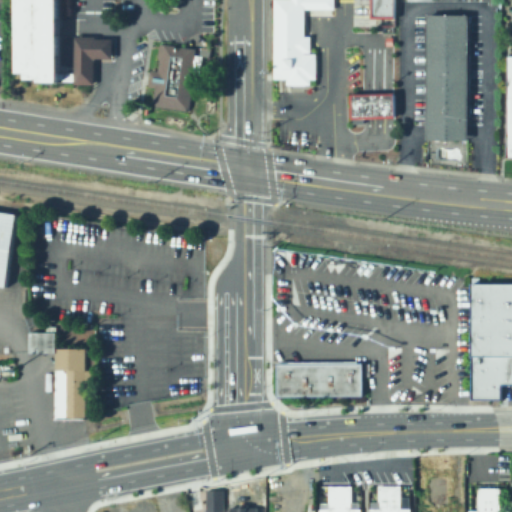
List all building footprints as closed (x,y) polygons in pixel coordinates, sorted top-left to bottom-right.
[(75,72),(75,37),(101,37),(111,37),(111,58),(101,58),(94,58),(94,84),(75,84),(75,82),(36,82),(36,80),(25,80),(25,73),(16,73),(15,0),(56,0),(57,72),(75,72)] [(273,0),(333,0),(333,8),(317,8),(304,8),(304,35),(310,35),(310,51),(304,51),(304,53),(316,53),(316,77),(310,77),(310,84),(287,84),(287,78),(280,78),(273,78),(273,0)] [(390,0),(391,17),(369,17),(368,0),(390,0)] [(425,14),(467,14),(469,140),(427,140),(425,14)] [(196,49),(160,44),(158,58),(160,58),(158,70),(151,69),(148,86),(155,87),(153,106),(188,111),(196,49)] [(393,91),(394,118),(386,118),(376,119),(366,119),(351,120),(350,93),(366,92),(376,92),(386,92),(393,91)] [(0,210),(0,285),(7,286),(19,213),(0,210)] [(511,284),(511,385),(508,385),(503,385),(503,400),(473,400),(473,284),(511,284)] [(53,331),(53,352),(28,352),(28,350),(28,331),(53,331)] [(52,417),(82,418),(82,412),(83,381),(89,380),(89,370),(83,369),(83,349),(53,347),(52,417)] [(364,363),(364,397),(279,397),(278,364),(364,363)] [(318,511),(318,508),(319,508),(319,502),(327,502),(327,485),(350,484),(350,501),(357,501),(357,508),(359,508),(359,511),(318,511)] [(376,484),(399,484),(399,507),(409,507),(409,511),(367,511),(367,508),(368,508),(368,501),(376,501),(376,484)] [(497,487),(497,510),(507,510),(507,511),(466,511),(466,510),(475,510),(475,487),(497,487)] [(204,488),(204,511),(221,511),(221,496),(223,496),(223,490),(222,490),(222,489),(204,488)]
